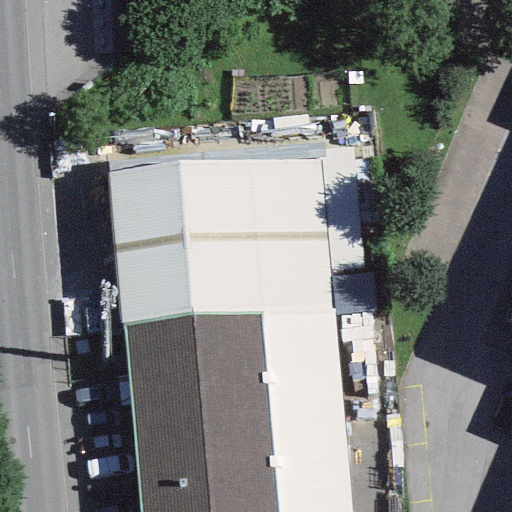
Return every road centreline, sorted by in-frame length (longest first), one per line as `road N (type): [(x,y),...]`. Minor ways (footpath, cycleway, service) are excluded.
road 1 (residential): [(37,511),(0,111)]
road 2 (unclassified): [(511,191),(447,360),(453,511)]
